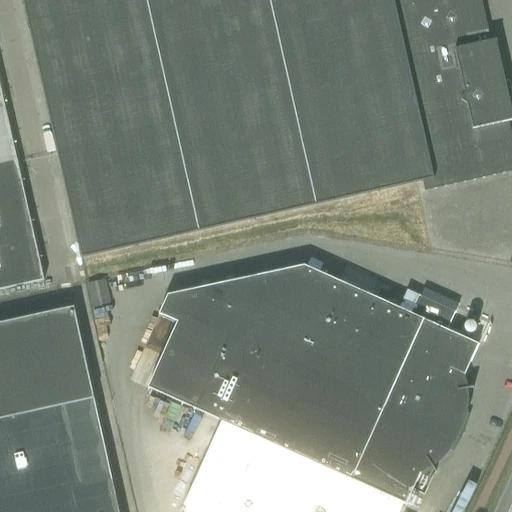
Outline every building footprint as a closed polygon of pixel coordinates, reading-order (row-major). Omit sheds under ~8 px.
[(21,0),(80,260),(412,185),(432,180),(434,190),(511,172),(511,149),(508,150),(502,124),(511,121),(511,115),(508,99),(511,98),(511,96),(509,81),(504,82),(495,43),(496,42),(495,41),(484,43),(474,0),(21,0)] [(0,291),(43,281),(38,256),(40,255),(34,227),(31,227),(20,178),(22,177),(16,148),(14,149),(3,99),(5,99),(0,77),(0,291)] [(177,323),(147,389),(222,422),(183,509),(183,511),(398,511),(402,504),(406,505),(420,474),(431,468),(442,460),(450,451),(456,440),(462,427),(466,415),(466,414),(468,402),(467,389),(463,376),(477,345),(445,331),(454,312),(453,312),(440,306),(436,304),(419,297),(411,315),(303,267),(167,296),(158,315),(177,323)] [(87,285),(91,309),(110,306),(105,281),(87,285)] [(0,511),(118,511),(73,308),(0,324),(0,511)] [(452,332),(483,339),(487,321),(456,314),(452,332)]
